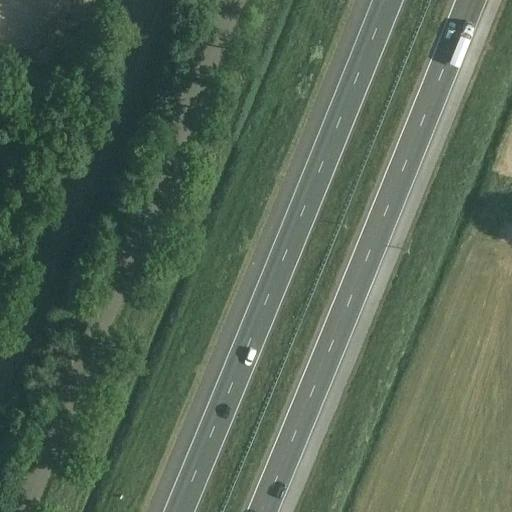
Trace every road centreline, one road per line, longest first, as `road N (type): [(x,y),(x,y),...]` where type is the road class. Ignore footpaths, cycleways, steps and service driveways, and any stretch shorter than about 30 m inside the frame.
road 1 (motorway): [(262,511),(474,0)]
road 2 (motorway): [(383,0),(172,511)]
road 3 (unclassified): [(25,511),(235,0)]
